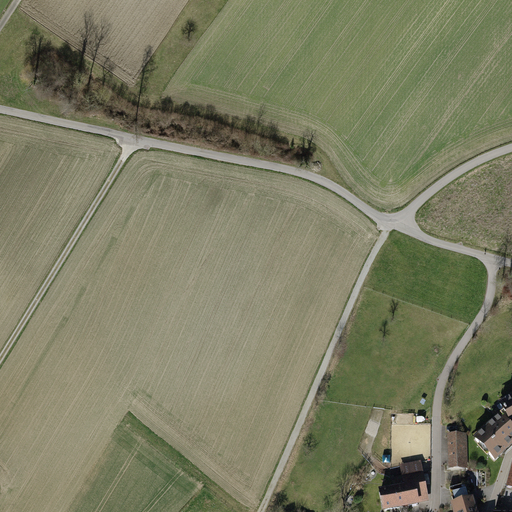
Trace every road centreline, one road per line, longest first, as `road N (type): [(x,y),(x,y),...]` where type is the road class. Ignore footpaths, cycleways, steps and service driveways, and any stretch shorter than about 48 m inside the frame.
road 1 (track): [(0,108),(303,171),(400,227)]
road 2 (track): [(261,511),(391,224)]
road 3 (residential): [(435,511),(437,398),(486,306),(492,258)]
road 4 (track): [(0,359),(131,138)]
road 5 (unclassified): [(400,227),(438,186),(511,148)]
